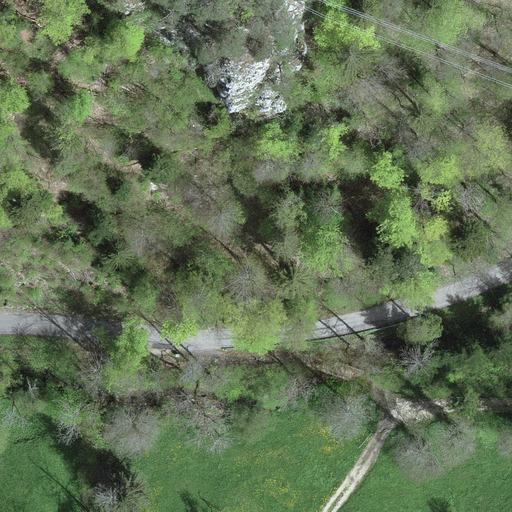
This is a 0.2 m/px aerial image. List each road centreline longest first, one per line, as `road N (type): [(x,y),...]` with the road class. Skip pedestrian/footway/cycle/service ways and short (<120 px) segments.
road 1 (tertiary): [(511,271),(378,316),(286,332),(199,339),(0,322)]
road 2 (track): [(199,339),(223,355),(323,363),(378,390),(387,414),(379,434),(329,511)]
road 3 (track): [(511,405),(387,414)]
